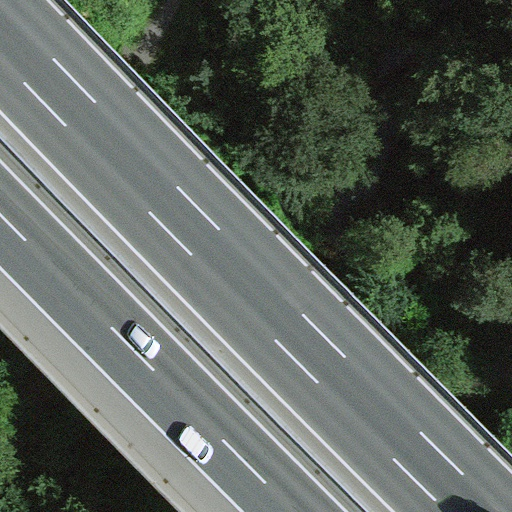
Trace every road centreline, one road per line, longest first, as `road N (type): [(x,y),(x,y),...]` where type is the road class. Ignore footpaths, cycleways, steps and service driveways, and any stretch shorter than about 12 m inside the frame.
road 1 (motorway): [(476,511),(0,25)]
road 2 (track): [(164,0),(145,25),(246,131),(495,385),(511,365)]
road 3 (motorway): [(0,208),(296,511)]
